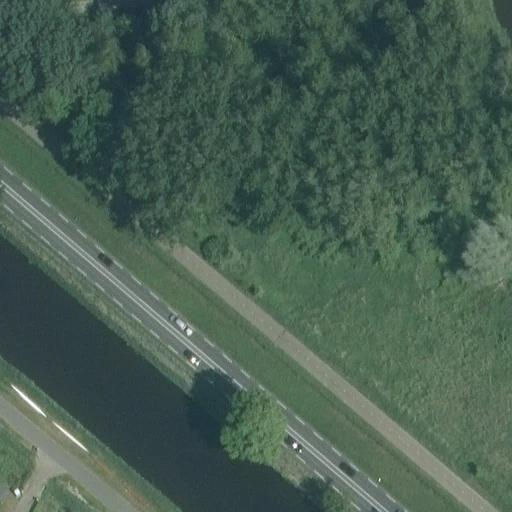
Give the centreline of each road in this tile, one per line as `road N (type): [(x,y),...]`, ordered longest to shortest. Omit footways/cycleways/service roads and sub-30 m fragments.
road 1 (unclassified): [(482,511),(0,94)]
road 2 (primary): [(375,511),(0,189)]
road 3 (unclassified): [(117,511),(0,409)]
